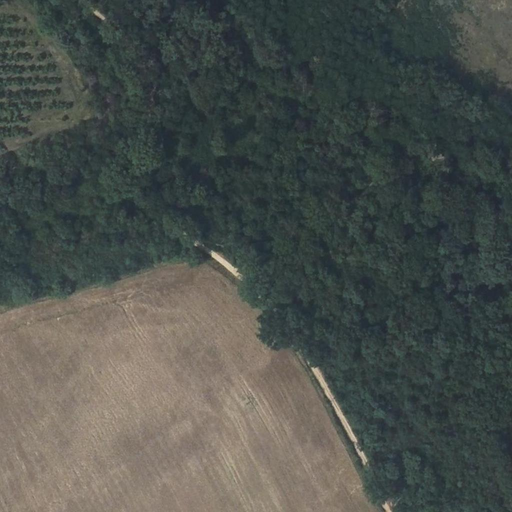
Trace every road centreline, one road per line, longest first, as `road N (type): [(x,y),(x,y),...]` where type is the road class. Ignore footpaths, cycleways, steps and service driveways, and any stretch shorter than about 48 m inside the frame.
road 1 (track): [(83,0),(124,34),(148,77),(132,189),(147,210),(236,268)]
road 2 (track): [(236,268),(432,148),(490,147),(511,156)]
road 3 (track): [(236,268),(283,307),(393,511)]
